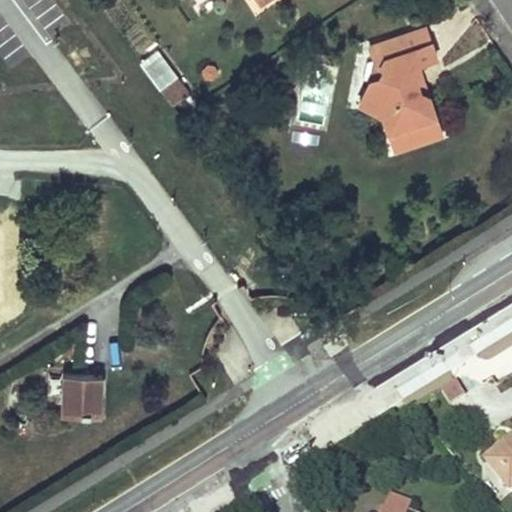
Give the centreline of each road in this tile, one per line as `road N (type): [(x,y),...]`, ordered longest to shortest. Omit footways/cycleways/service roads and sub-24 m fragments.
road 1 (secondary): [(238,448),(511,278)]
road 2 (secondary): [(134,511),(238,448)]
